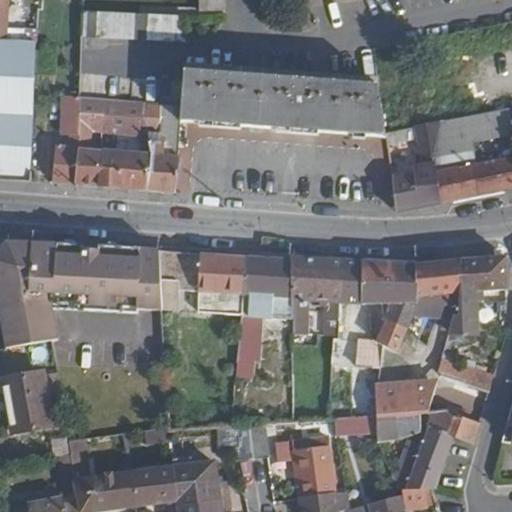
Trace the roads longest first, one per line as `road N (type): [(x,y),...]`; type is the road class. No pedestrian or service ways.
road 1 (secondary): [(511,224),(390,236),(0,211)]
road 2 (residential): [(511,311),(476,488),(483,511)]
